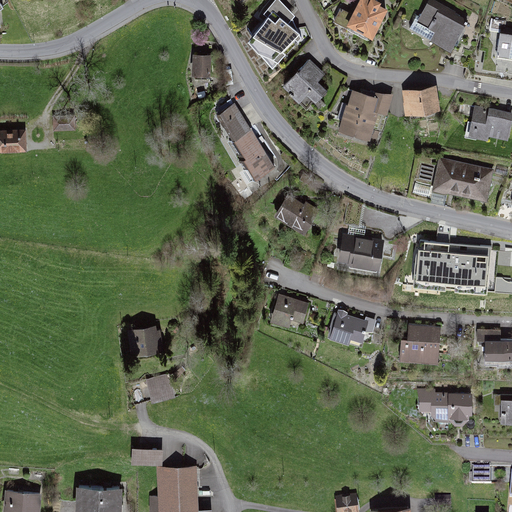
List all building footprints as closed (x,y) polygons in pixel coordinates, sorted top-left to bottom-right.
[(371,0),(364,0),(349,32),(376,46),(394,11),(371,0)] [(339,2),(337,16),(348,17),(350,4),(339,2)] [(467,22),(425,2),(412,30),(454,50),(467,22)] [(279,44),(284,49),(297,33),(273,14),(256,35),(274,50),(279,44)] [(511,29),(503,29),(498,56),(511,58),(511,29)] [(217,55),(194,56),(195,80),(218,79),(217,55)] [(322,84),(328,78),(310,62),(286,89),(305,105),(310,99),(320,108),(333,93),(322,84)] [(441,87),(405,92),(408,116),(444,111),(441,87)] [(348,106),(341,133),(374,141),(381,114),(390,116),(395,98),(378,94),(376,99),(357,94),(353,107),(348,106)] [(53,106),(56,134),(79,132),(76,104),(53,106)] [(511,137),(511,114),(472,106),(466,136),(510,145),(511,137)] [(277,168),(238,107),(224,116),(240,142),(233,146),(256,182),(277,168)] [(0,129),(0,155),(30,153),(29,128),(0,129)] [(498,173),(441,160),(434,190),(492,203),(498,173)] [(307,236),(318,215),(289,200),(278,220),(307,236)] [(385,240),(344,233),(338,268),(378,274),(385,240)] [(511,253),(500,252),(497,272),(511,274),(511,253)] [(309,304),(278,294),(269,323),(301,333),(309,304)] [(371,322),(340,313),(331,342),(363,351),(371,322)] [(130,331),(135,356),(162,351),(157,326),(130,331)] [(436,330),(411,329),(410,342),(401,342),(400,359),(434,362),(436,330)] [(511,341),(484,341),(483,365),(511,365),(511,341)] [(148,380),(153,405),(180,399),(174,374),(148,380)] [(472,393),(429,392),(428,422),(471,423),(472,393)] [(134,449),(133,464),(167,465),(168,450),(134,449)] [(473,480),(492,480),(492,460),(473,460),(473,480)] [(159,468),(159,511),(200,511),(200,467),(159,468)] [(81,489),(80,511),(121,511),(122,489),(81,489)] [(9,490),(6,511),(44,511),(46,494),(9,490)] [(356,509),(355,496),(338,498),(339,511),(356,509)]
